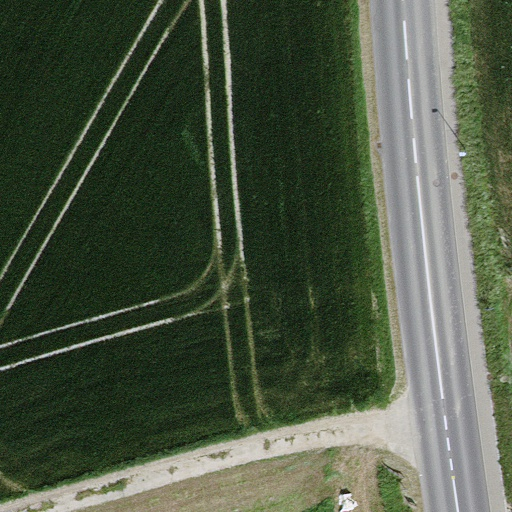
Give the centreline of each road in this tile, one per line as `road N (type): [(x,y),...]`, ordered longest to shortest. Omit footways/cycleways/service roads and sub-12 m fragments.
road 1 (secondary): [(410,0),(442,422),(457,511)]
road 2 (track): [(442,422),(215,463),(63,511)]
